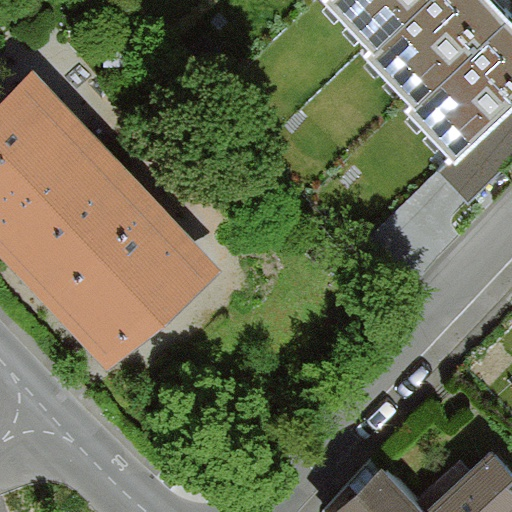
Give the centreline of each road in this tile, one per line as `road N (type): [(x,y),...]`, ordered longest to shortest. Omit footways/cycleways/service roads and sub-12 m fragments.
road 1 (residential): [(511,239),(267,511)]
road 2 (tertiary): [(149,511),(44,408)]
